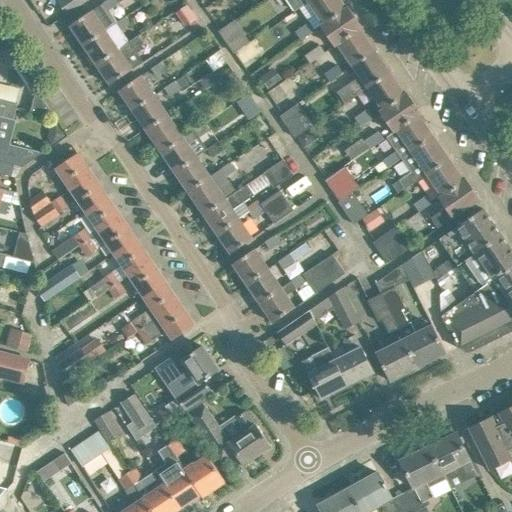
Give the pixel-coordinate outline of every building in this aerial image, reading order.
[(59,0),(59,1),(67,14),(88,0),(59,0)] [(106,0),(92,10),(70,25),(84,46),(107,31),(106,30),(115,24),(117,22),(117,21),(109,10),(123,0),(106,0)] [(309,1),(310,0),(285,0),(294,12),(309,1)] [(324,23),(346,8),(340,0),(310,0),(309,1),(324,23)] [(187,4),(175,13),(185,27),(189,24),(193,29),(200,25),(196,19),(197,18),(187,4)] [(335,46),(338,44),(360,29),(362,27),(348,6),(346,8),(324,23),(321,25),(335,46)] [(132,23),(128,17),(126,15),(117,21),(117,22),(115,24),(120,31),(132,23)] [(294,32),(300,40),(314,31),(314,30),(308,22),(294,32)] [(115,24),(106,30),(107,31),(84,46),(96,64),(118,48),(119,49),(128,42),(120,31),(115,24)] [(353,65),(374,50),(360,29),(338,44),(353,65)] [(250,42),(242,31),(226,42),(233,53),(250,42)] [(110,84),(133,69),(143,62),(137,51),(141,49),(139,46),(145,41),(139,34),(119,49),(118,48),(96,64),(110,84)] [(325,52),(320,45),(304,55),(310,63),(325,52)] [(350,83),(337,92),(345,103),(367,88),(390,72),(374,50),(353,65),(360,75),(350,83)] [(162,61),(151,68),(156,76),(167,68),(162,61)] [(324,73),(330,82),(343,72),(337,63),(324,73)] [(270,70),(260,77),(267,88),(277,82),(270,70)] [(214,71),(199,80),(205,89),(219,80),(214,71)] [(380,111),(405,94),(390,72),(367,88),(381,108),(380,111)] [(133,110),(155,95),(142,75),(119,90),(133,110)] [(181,88),(175,80),(165,87),(171,95),(181,88)] [(36,90),(36,92),(30,111),(52,117),(53,113),(37,90),(36,90)] [(394,132),(419,115),(421,113),(407,92),(405,94),(380,111),(394,131),(394,132)] [(261,112),(249,93),(237,100),(249,119),(261,112)] [(168,113),(155,95),(133,110),(146,130),(148,129),(167,116),(166,115),(168,113)] [(0,116),(0,117),(13,120),(17,107),(18,103),(0,98),(0,116)] [(189,100),(177,108),(182,116),(194,107),(189,100)] [(280,115),(295,136),(313,124),(297,103),(280,115)] [(361,126),(374,117),(367,108),(354,117),(361,126)] [(396,150),(383,159),(389,168),(402,159),(401,158),(433,136),(419,115),(394,132),(394,131),(386,136),(396,150)] [(148,129),(163,151),(182,138),(167,116),(148,129)] [(212,131),(205,122),(194,130),(201,139),(212,131)] [(363,138),(369,147),(384,137),(378,128),(363,138)] [(307,130),(297,137),(304,146),(309,143),(310,135),(307,130)] [(427,172),(448,157),(433,136),(401,158),(402,159),(411,171),(399,180),(405,188),(427,172)] [(163,151),(162,152),(175,172),(197,157),(183,137),(182,138),(163,151)] [(218,141),(206,149),(207,150),(212,157),(223,149),(218,142),(218,141)] [(21,167),(41,153),(9,145),(8,150),(0,147),(0,161),(14,165),(21,167)] [(93,175),(88,167),(78,153),(56,168),(70,190),(93,175)] [(190,190),(209,177),(210,176),(204,168),(197,157),(175,172),(188,192),(190,190)] [(443,195),(464,180),(448,157),(427,172),(443,195)] [(283,159),(263,173),(273,188),(294,174),(283,159)] [(0,173),(11,177),(14,165),(0,161),(0,173)] [(209,177),(190,190),(205,213),(224,200),(217,190),(229,181),(226,177),(237,169),(231,161),(220,169),(210,176),(209,177)] [(325,181),(339,202),(353,192),(359,188),(345,167),(325,181)] [(85,211),(107,196),(93,175),(70,190),(85,211)] [(454,218),(481,199),(467,178),(464,180),(443,195),(440,197),(446,207),(431,217),(438,228),(454,218)] [(254,195),(247,185),(224,200),(205,213),(204,214),(217,233),(239,218),(248,212),(248,211),(248,210),(243,202),(254,195)] [(43,190),(30,199),(33,213),(51,202),(43,190)] [(248,210),(248,211),(248,212),(254,219),(265,211),(274,224),(293,210),(280,190),(261,203),(260,202),(248,210)] [(353,192),(339,202),(347,215),(348,215),(354,224),(355,223),(362,219),(368,214),(361,204),(354,193),(353,192)] [(433,203),(427,194),(412,204),(418,213),(433,203)] [(58,213),(68,206),(61,195),(51,202),(33,213),(34,215),(42,227),(60,214),(58,213)] [(99,233),(122,217),(107,196),(85,211),(92,222),(99,233)] [(0,212),(6,214),(9,203),(1,201),(0,200),(0,212)] [(457,227),(440,239),(458,265),(502,235),(493,222),(483,208),(457,227)] [(368,214),(362,219),(371,231),(379,225),(371,213),(368,214)] [(114,254),(136,239),(122,217),(99,233),(106,243),(114,254)] [(217,233),(231,253),(253,238),(239,218),(217,233)] [(399,224),(373,242),(387,263),(413,245),(399,224)] [(83,229),(72,236),(79,246),(90,239),(83,229)] [(282,242),(276,233),(264,242),(270,250),(282,242)] [(511,249),(502,235),(458,265),(476,291),(511,266),(511,249)] [(79,246),(72,236),(52,249),(59,259),(79,246)] [(90,239),(79,246),(86,256),(97,249),(90,239)] [(121,265),(101,279),(102,279),(108,288),(119,281),(128,275),(150,259),(141,246),(136,239),(114,254),(121,265)] [(289,254),(278,261),(283,269),(294,262),(311,250),(305,243),(289,254)] [(247,283),(269,268),(255,249),(233,264),(247,283)] [(435,275),(433,271),(423,250),(412,257),(425,280),(435,275)] [(295,307),(287,295),(306,280),(315,293),(345,272),(333,254),(303,274),(303,273),(282,288),(260,303),(273,323),(295,307)] [(71,263),(79,276),(89,270),(80,257),(71,263)] [(414,286),(425,280),(412,257),(403,264),(410,279),(414,286)] [(150,259),(128,275),(135,285),(142,296),(165,280),(156,268),(150,259)] [(449,259),(436,268),(437,269),(442,276),(444,274),(454,268),(449,259)] [(36,289),(44,301),(80,277),(79,276),(71,263),(36,289)] [(395,287),(410,279),(403,264),(376,282),(383,292),(400,327),(398,328),(403,338),(405,337),(419,366),(447,353),(432,323),(415,332),(410,322),(408,322),(402,309),(405,308),(395,287)] [(468,351),(473,350),(511,330),(511,266),(476,291),(442,316),(457,347),(460,346),(463,349),(468,351)] [(274,276),(269,268),(247,283),(260,303),(282,288),(274,276)] [(108,288),(101,279),(90,286),(97,296),(108,288)] [(180,303),(165,280),(142,296),(151,309),(122,329),(128,338),(137,331),(180,303)] [(119,281),(108,288),(115,299),(126,291),(119,281)] [(342,287),(328,297),(345,329),(360,321),(343,288),(342,287)] [(389,333),(398,328),(400,327),(383,292),(367,300),(378,322),(382,320),(389,333)] [(67,332),(97,311),(90,301),(60,322),(67,332)] [(172,340),(195,324),(180,303),(137,331),(146,344),(166,331),(172,340)] [(279,331),(277,332),(286,345),(316,324),(309,310),(279,331)] [(26,351),(31,334),(23,332),(18,348),(26,351)] [(348,385),(375,372),(355,333),(344,339),(351,351),(335,359),(348,385)] [(390,381),(419,366),(405,337),(403,338),(376,352),(390,381)] [(91,362),(90,361),(104,350),(96,339),(82,349),(80,348),(58,363),(68,378),(73,375),(91,362)] [(204,380),(204,379),(219,369),(203,346),(184,359),(179,352),(157,367),(168,385),(190,370),(199,383),(204,380)] [(30,360),(0,351),(0,375),(24,382),(30,360)] [(348,385),(335,359),(320,366),(314,355),(303,360),(309,373),(321,398),(348,385)] [(68,406),(85,395),(73,375),(68,378),(59,383),(68,406)] [(204,380),(199,383),(177,398),(186,410),(212,392),(204,380)] [(135,393),(121,402),(139,429),(153,420),(135,393)] [(492,416),(469,427),(490,470),(511,459),(511,456),(509,451),(511,449),(511,405),(499,412),(503,421),(496,425),(492,416)] [(247,411),(235,419),(245,432),(230,442),(205,406),(191,415),(221,460),(234,451),(243,465),(271,446),(256,424),(247,411)] [(109,410),(93,420),(107,442),(122,432),(109,410)] [(162,422),(161,428),(166,432),(171,430),(172,424),(168,421),(162,422)] [(103,452),(108,448),(98,432),(87,439),(71,449),(82,466),(98,455),(102,453),(103,452)] [(430,446),(443,472),(451,489),(477,475),(469,459),(470,459),(457,433),(430,446)] [(168,443),(176,456),(185,450),(178,439),(169,444),(168,442),(168,443)] [(184,467),(176,456),(168,443),(158,449),(166,461),(155,468),(164,483),(181,507),(201,494),(184,467)] [(443,472),(430,446),(428,447),(426,444),(415,449),(417,453),(400,461),(413,487),(414,487),(422,503),(435,497),(426,480),(443,472)] [(103,452),(102,453),(119,478),(125,474),(108,448),(103,452)] [(203,496),(225,481),(207,454),(193,464),(192,462),(184,467),(201,494),(203,496)] [(173,511),(181,507),(164,483),(151,491),(135,467),(126,473),(152,511),(173,511)] [(385,511),(399,511),(392,498),(393,498),(387,487),(388,487),(385,482),(384,482),(378,472),(349,488),(361,511),(366,511),(381,504),(385,511)] [(119,478),(118,478),(135,504),(122,511),(152,511),(126,473),(125,474),(119,478)] [(361,511),(349,488),(319,505),(322,511),(361,511)] [(74,511),(65,499),(57,505),(62,511),(74,511)]
